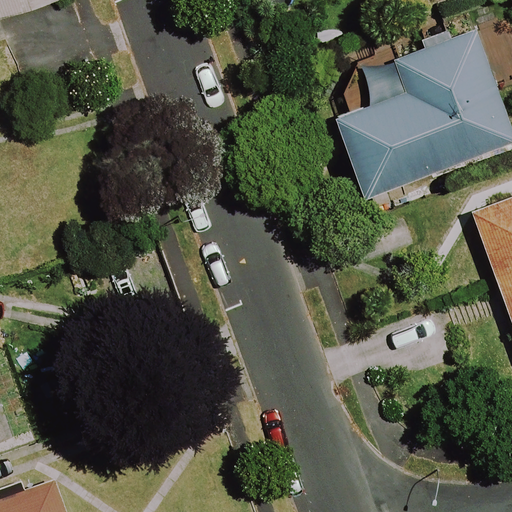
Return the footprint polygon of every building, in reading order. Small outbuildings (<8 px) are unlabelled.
[(0,0),(0,23),(59,0),(0,0)] [(362,198),(511,144),(492,88),(511,80),(511,32),(500,0),(420,29),(427,49),(394,61),(405,93),(333,118),(362,198)] [(511,195),(468,211),(511,335),(511,195)] [(0,354),(0,441),(27,433),(0,354)] [(62,511),(52,481),(0,498),(0,511),(62,511)]
